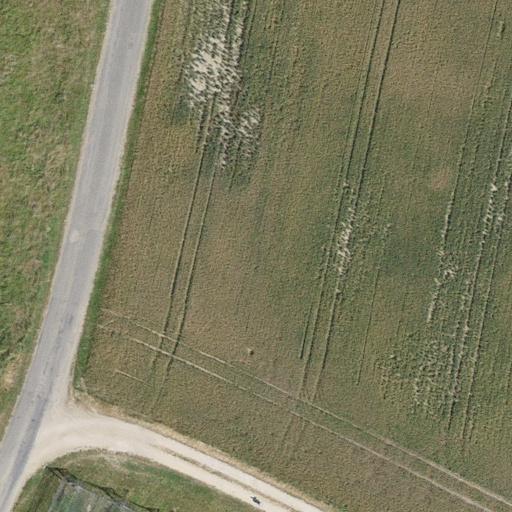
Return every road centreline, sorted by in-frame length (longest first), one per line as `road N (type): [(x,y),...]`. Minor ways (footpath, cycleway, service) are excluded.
road 1 (unclassified): [(37,409),(130,0)]
road 2 (unclassified): [(306,511),(169,444),(37,409)]
